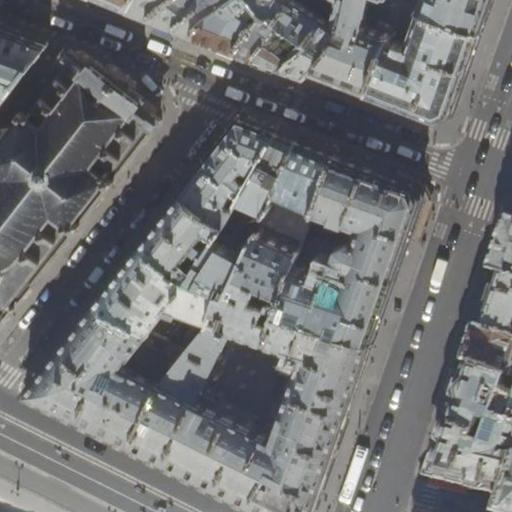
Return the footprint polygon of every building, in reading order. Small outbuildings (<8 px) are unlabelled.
[(106,0),(115,3),(130,10),(136,0),(106,0)] [(136,0),(130,10),(157,20),(196,35),(201,28),(199,27),(207,17),(229,0),(136,0)] [(225,47),(238,52),(259,20),(264,10),(256,0),(229,0),(207,17),(199,27),(201,28),(196,35),(207,40),(225,47)] [(293,71),(306,75),(311,68),(339,79),(369,91),(390,37),(394,25),(400,10),(393,7),(387,22),(380,20),(377,29),(365,24),(369,3),(388,9),(391,0),(256,0),(264,10),(271,14),(280,21),(290,28),(296,31),(310,41),(281,67),(293,71)] [(491,0),(422,0),(420,8),(481,30),(491,2),(491,0)] [(439,118),(453,111),(468,68),(481,30),(420,8),(404,3),(400,10),(394,25),(412,32),(407,43),(390,37),(369,91),(400,103),(431,115),(439,118)] [(247,56),(253,58),(280,21),(271,14),(264,23),(259,20),(238,52),(247,56)] [(265,62),(281,67),(310,41),(296,31),(289,37),(285,34),(290,28),(280,21),(253,58),(265,62)] [(0,102),(48,42),(28,35),(0,25),(0,102)] [(81,57),(70,48),(12,122),(7,117),(0,126),(0,310),(6,315),(8,317),(77,231),(76,231),(162,120),(151,112),(150,114),(141,107),(142,105),(140,103),(145,98),(95,60),(91,65),(89,63),(88,65),(79,59),(81,57)] [(213,153),(182,193),(202,210),(226,222),(279,131),(261,125),(241,117),(213,153)] [(289,135),(279,131),(226,222),(223,227),(234,233),(225,248),(213,241),(195,266),(186,278),(222,291),(229,293),(244,259),(233,253),(241,237),(252,242),(299,139),(289,135)] [(337,154),(328,151),(299,139),(252,242),(244,259),(229,293),(252,301),(258,288),(265,291),(267,287),(282,294),(276,310),(372,343),(390,292),(409,237),(411,233),(423,198),(416,185),(380,171),(355,161),(337,154)] [(163,217),(141,245),(186,278),(195,266),(185,259),(194,248),(199,251),(204,244),(199,240),(207,231),(216,236),(223,227),(226,222),(202,210),(182,193),(163,217)] [(429,201),(423,198),(411,233),(418,235),(429,201)] [(491,268),(495,269),(496,269),(503,272),(500,279),(484,326),(511,335),(511,214),(511,215),(508,217),(503,231),(495,255),(491,268)] [(124,267),(95,303),(150,332),(169,306),(173,307),(172,309),(179,312),(180,310),(194,315),(174,344),(188,351),(211,321),(222,291),(186,278),(141,245),(124,267)] [(162,383),(131,446),(198,480),(263,511),(312,511),(313,511),(333,456),(344,422),(372,343),(276,310),(252,301),(229,293),(222,291),(211,321),(188,351),(162,383)] [(27,394),(131,446),(141,426),(162,383),(188,351),(174,344),(150,332),(95,303),(71,335),(38,377),(37,377),(31,386),(27,391),(25,393),(27,394)] [(464,361),(471,363),(511,376),(511,335),(484,326),(475,323),(465,356),(464,361)] [(461,480),(504,491),(511,468),(511,376),(471,363),(458,398),(439,452),(432,473),(461,480)] [(511,511),(511,468),(504,491),(496,511),(511,511)]
